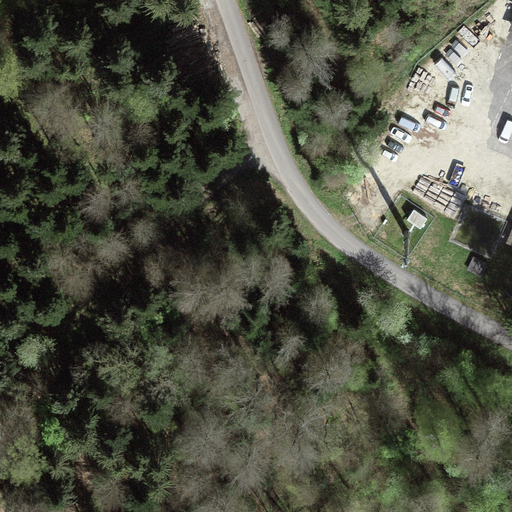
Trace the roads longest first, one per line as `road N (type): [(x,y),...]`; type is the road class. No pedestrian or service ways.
road 1 (unclassified): [(223,0),(277,162),(326,223),(423,295),(511,342)]
road 2 (track): [(326,223),(0,396)]
